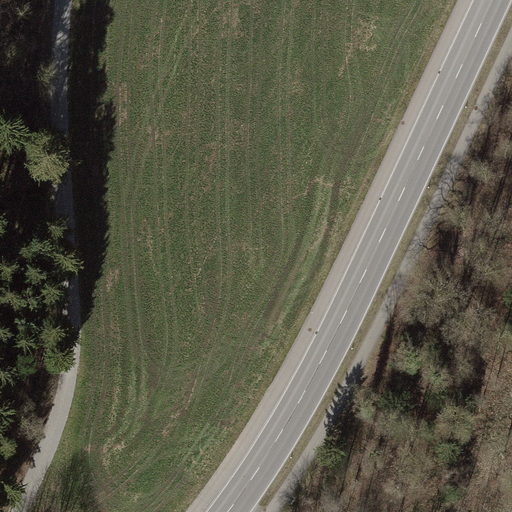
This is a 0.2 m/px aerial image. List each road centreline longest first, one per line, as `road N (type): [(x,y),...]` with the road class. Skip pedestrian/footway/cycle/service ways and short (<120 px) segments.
road 1 (primary): [(228,511),(344,317),(493,0)]
road 2 (track): [(18,511),(58,422),(72,367),(60,0)]
